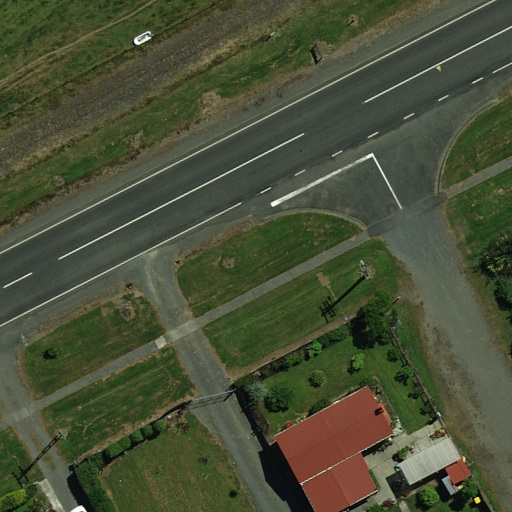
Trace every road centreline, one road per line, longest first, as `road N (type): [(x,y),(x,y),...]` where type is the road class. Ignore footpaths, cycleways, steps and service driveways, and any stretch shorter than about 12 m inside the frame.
road 1 (secondary): [(348,110),(0,288)]
road 2 (residential): [(348,110),(511,418)]
road 3 (secondary): [(511,26),(348,110)]
